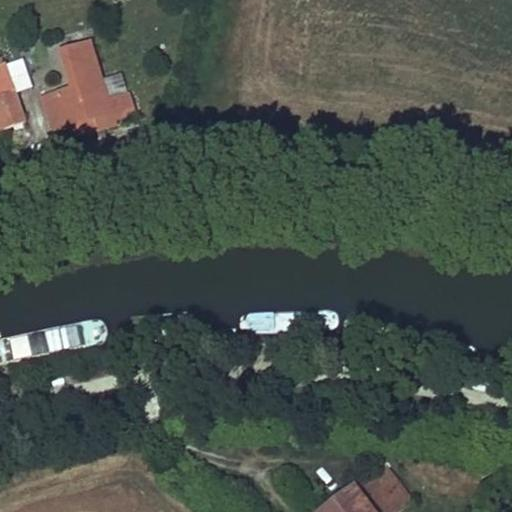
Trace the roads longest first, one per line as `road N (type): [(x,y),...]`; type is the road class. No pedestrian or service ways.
road 1 (track): [(0,409),(141,379),(343,379),(511,407)]
road 2 (track): [(141,379),(154,423),(199,456),(257,476),(285,511)]
road 3 (track): [(0,484),(116,462),(154,423)]
